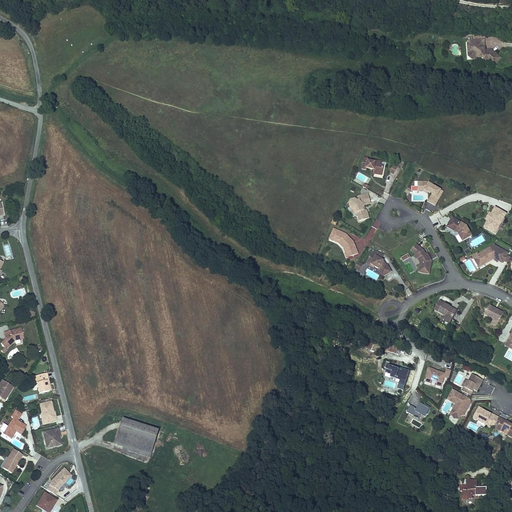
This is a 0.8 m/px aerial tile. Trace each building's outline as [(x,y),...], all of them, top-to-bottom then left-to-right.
[(467,43),(467,51),(469,51),(473,54),(476,54),(476,56),(479,60),(482,61),(488,61),(491,65),(497,64),(502,58),(491,49),(485,49),(485,39),(472,40),(469,40),(467,43)] [(469,51),(467,51),(467,56),(472,60),(479,60),(476,56),(476,54),(473,54),(469,51)] [(368,171),(368,174),(377,175),(378,167),(376,167),(376,163),(369,162),(369,163),(362,162),(363,160),(358,159),(356,171),(361,171),(361,170),(368,171)] [(420,191),(423,184),(420,183),(412,183),(412,189),(415,189),(415,191),(419,191),(420,191)] [(427,185),(423,183),(423,184),(420,191),(423,193),(426,195),(423,202),(430,206),(434,199),(432,198),(435,191),(426,187),(427,185)] [(349,210),(351,218),(353,218),(354,222),(363,219),(361,212),(360,211),(358,211),(358,208),(359,207),(360,205),(365,204),(362,195),(353,197),(354,201),(352,201),(349,200),(346,201),(343,205),(344,208),(349,210)] [(485,229),(496,210),(494,208),(491,215),(489,214),(485,220),(487,221),(483,228),(485,229)] [(506,215),(496,210),(485,229),(495,235),(506,215)] [(455,234),(454,235),(458,242),(467,236),(461,225),(447,218),(442,227),(453,234),(454,233),(455,234)] [(372,226),(377,228),(380,222),(375,220),(372,226)] [(344,252),(342,253),(341,253),(343,257),(354,253),(349,241),(347,242),(345,240),(346,238),(341,234),(329,230),(325,240),(335,244),(340,248),(344,246),(345,249),(344,252)] [(482,235),(468,242),(472,250),(486,243),(482,235)] [(8,241),(3,243),(7,256),(12,255),(8,241)] [(416,263),(426,267),(427,261),(423,254),(421,255),(418,251),(411,245),(406,251),(411,255),(414,254),(416,258),(414,260),(416,263)] [(487,258),(491,258),(498,263),(499,261),(502,255),(504,253),(490,245),(474,254),(475,256),(470,259),(474,265),(479,262),(480,265),(485,262),(484,261),(486,260),(485,259),(487,258)] [(366,265),(369,266),(374,269),(378,277),(386,272),(382,265),(381,266),(380,265),(379,265),(377,262),(378,261),(376,260),(378,256),(369,250),(363,260),(367,262),(366,265)] [(426,267),(416,263),(415,273),(425,275),(426,267)] [(494,286),(498,279),(492,276),(489,283),(494,286)] [(442,316),(449,320),(454,310),(447,307),(446,308),(444,307),(445,305),(436,300),(431,310),(442,316)] [(491,321),(496,324),(501,314),(486,307),(481,317),(491,321)] [(22,341),(21,335),(17,336),(17,332),(3,336),(4,339),(6,339),(6,342),(5,342),(0,346),(0,347),(5,352),(14,344),(22,341)] [(503,346),(506,348),(508,344),(511,346),(511,332),(510,332),(503,346)] [(410,372),(389,366),(387,373),(384,372),(384,374),(382,374),(381,378),(386,379),(387,374),(390,375),(391,373),(393,373),(392,378),(400,381),(399,385),(405,387),(410,372)] [(445,374),(429,368),(424,383),(431,385),(432,381),(437,383),(436,386),(441,388),(444,379),(449,380),(451,371),(447,369),(445,374)] [(483,381),(471,375),(468,382),(464,380),(461,387),(463,388),(461,391),(471,396),(474,390),(478,392),(483,381)] [(37,394),(46,392),(43,381),(34,384),(37,394)] [(0,386),(0,397),(1,396),(6,400),(10,394),(8,393),(9,390),(3,385),(2,388),(0,386)] [(470,399),(452,390),(447,401),(455,405),(449,416),(459,421),(460,418),(464,417),(470,403),(470,399)] [(45,420),(46,423),(54,421),(52,413),(50,412),(49,411),(48,409),(50,409),(48,402),(37,405),(39,413),(38,415),(39,419),(42,419),(45,420)] [(415,408),(410,406),(406,413),(413,417),(415,413),(425,419),(430,410),(420,404),(415,412),(413,411),(415,408)] [(495,425),(499,417),(489,412),(488,413),(482,411),(483,409),(479,407),(472,419),(490,428),(491,426),(494,427),(495,425)] [(511,424),(499,417),(495,425),(498,426),(496,430),(511,438),(511,424)] [(0,434),(8,439),(11,434),(10,433),(11,430),(12,431),(18,435),(22,427),(10,418),(0,433),(0,434)] [(151,460),(160,431),(124,419),(115,445),(124,447),(123,450),(151,460)] [(63,446),(59,428),(42,433),(46,450),(63,446)] [(6,459),(0,468),(8,473),(19,455),(9,449),(4,458),(6,459)] [(56,487),(67,476),(60,469),(47,482),(44,489),(52,495),(56,487)] [(458,497),(468,493),(468,490),(472,490),(472,492),(483,492),(483,484),(474,484),(473,477),(458,477),(459,482),(455,482),(456,489),(458,489),(458,497)] [(44,511),(46,511),(54,500),(41,493),(33,505),(44,511)]
